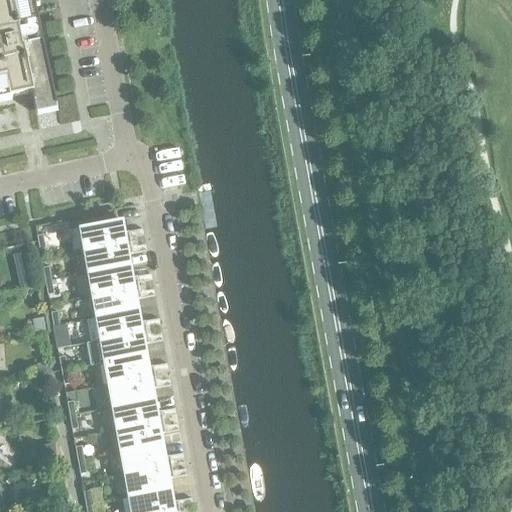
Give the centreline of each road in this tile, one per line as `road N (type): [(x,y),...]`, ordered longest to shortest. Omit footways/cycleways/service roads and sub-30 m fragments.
road 1 (secondary): [(371,511),(282,0)]
road 2 (residential): [(205,511),(145,167),(129,157)]
road 3 (residential): [(129,157),(99,0)]
road 4 (residential): [(0,185),(129,157)]
